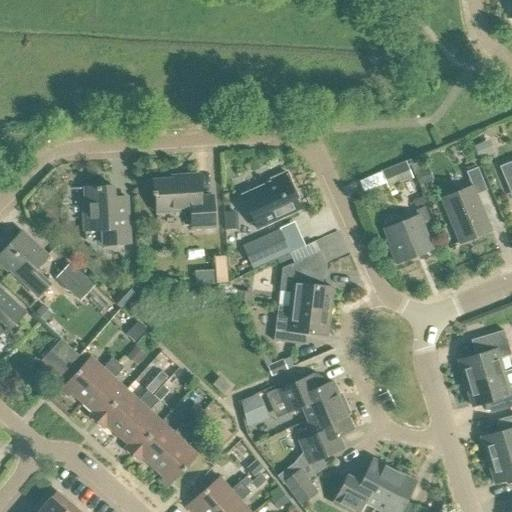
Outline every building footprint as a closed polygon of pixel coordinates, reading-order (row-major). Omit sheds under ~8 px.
[(474,147),(479,159),(494,152),(489,140),(474,147)] [(405,162),(381,171),(387,187),(411,177),(405,162)] [(511,162),(499,168),(510,195),(511,194),(511,162)] [(426,169),(415,172),(420,185),(431,181),(426,169)] [(486,191),(477,169),(466,173),(472,188),(442,200),(459,243),(490,231),(475,196),(486,191)] [(241,196),(251,218),(256,230),(300,210),(291,190),(293,189),(286,173),(269,181),(270,183),(241,196)] [(200,197),(198,175),(179,176),(179,179),(152,181),(153,192),(152,192),(152,196),(155,196),(156,224),(157,224),(157,213),(191,211),(192,228),(214,227),(212,197),(200,197)] [(113,199),(112,186),(84,188),(85,218),(83,218),(84,231),(101,230),(102,245),(129,244),(126,198),(113,199)] [(422,226),(430,223),(424,208),(415,212),(417,217),(384,230),(391,247),(389,248),(395,265),(432,250),(422,226)] [(224,212),(225,230),(237,230),(236,212),(224,212)] [(252,269),(289,252),(279,230),(242,247),(252,269)] [(48,286),(34,272),(48,257),(21,231),(0,253),(0,265),(7,273),(9,271),(37,298),(48,286)] [(289,307),(329,312),(332,288),(321,287),(324,265),(319,253),(282,269),(279,292),(291,293),(289,307)] [(69,263),(55,278),(79,300),(93,285),(69,263)] [(150,275),(137,276),(138,289),(151,288),(150,275)] [(125,287),(113,301),(120,308),(133,293),(125,287)] [(0,334),(4,331),(5,333),(24,313),(6,296),(0,290),(0,334)] [(254,293),(232,291),(236,301),(253,303),(254,293)] [(42,305),(35,314),(44,323),(52,314),(42,305)] [(329,312),(289,307),(289,308),(277,306),(273,342),(303,345),(304,333),(326,336),(329,312)] [(144,331),(134,322),(120,336),(130,345),(144,331)] [(458,361),(465,384),(503,373),(499,359),(510,355),(503,331),(475,339),(479,355),(458,361)] [(40,361),(59,378),(79,357),(60,340),(40,361)] [(135,347),(127,357),(135,364),(144,354),(135,347)] [(71,394),(81,403),(117,364),(112,359),(103,369),(90,357),(60,390),(67,397),(71,394)] [(282,359),(266,366),(270,377),(287,370),(282,359)] [(88,416),(95,423),(126,390),(114,379),(123,369),(117,364),(81,403),(91,413),(88,416)] [(161,372),(149,384),(156,390),(167,377),(161,372)] [(503,373),(465,384),(472,407),(506,397),(509,408),(511,407),(511,386),(508,388),(503,373)] [(307,421),(342,406),(332,382),(325,385),(322,377),(316,374),(312,375),(276,391),(286,413),(301,407),(307,421)] [(218,377),(211,385),(222,395),(229,387),(218,377)] [(162,386),(153,395),(159,401),(168,391),(162,386)] [(106,426),(116,436),(153,396),(147,391),(138,401),(126,390),(95,423),(103,430),(106,426)] [(257,395),(240,402),(247,427),(267,418),(257,395)] [(124,449),(131,455),(161,422),(149,411),(158,401),(153,396),(116,436),(127,445),(124,449)] [(195,404),(184,416),(193,424),(204,412),(195,404)] [(342,406),(307,421),(313,435),(298,442),(308,464),(343,449),(338,436),(353,430),(342,406)] [(481,438),(487,461),(511,453),(511,416),(499,420),(502,431),(481,438)] [(141,458),(152,468),(188,428),(183,423),(173,434),(161,422),(131,455),(138,462),(141,458)] [(207,438),(217,449),(231,435),(221,425),(207,438)] [(188,428),(152,468),(162,478),(159,481),(167,488),(197,455),(184,444),(194,433),(188,428)] [(511,453),(487,461),(494,484),(511,478),(511,453)] [(246,469),(253,477),(263,469),(256,460),(246,469)] [(357,511),(363,502),(374,508),(393,472),(372,460),(362,479),(350,473),(334,504),(348,511),(357,511)] [(307,480),(299,469),(283,482),(290,491),(307,480)] [(393,472),(374,508),(382,511),(412,511),(415,507),(405,501),(415,483),(393,472)] [(255,490),(266,481),(260,474),(250,484),(255,490)] [(246,476),(240,481),(245,487),(251,482),(246,476)] [(195,511),(216,511),(245,487),(240,481),(230,490),(219,478),(185,507),(189,511),(195,511)] [(307,480),(290,491),(300,505),(317,493),(307,480)] [(248,511),(240,502),(250,493),(245,487),(216,511),(248,511)] [(280,491),(270,499),(279,510),(289,501),(280,491)] [(78,511),(56,492),(50,498),(37,511),(78,511)]
